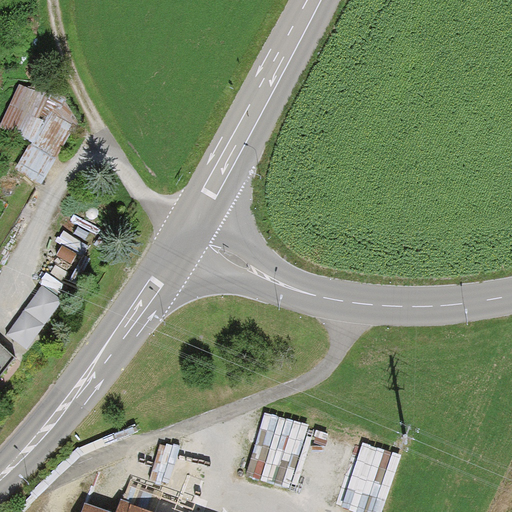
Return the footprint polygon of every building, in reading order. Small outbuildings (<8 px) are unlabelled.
[(0,129),(29,144),(15,171),(41,185),(73,126),(44,110),(54,91),(41,90),(39,95),(20,85),(0,124),(0,129)] [(42,291),(8,341),(31,357),(65,307),(42,291)] [(0,379),(17,359),(0,344),(0,379)] [(338,511),(389,511),(401,458),(353,447),(338,511)] [(116,511),(106,511),(86,504),(82,511),(147,511),(121,502),(116,511)]
